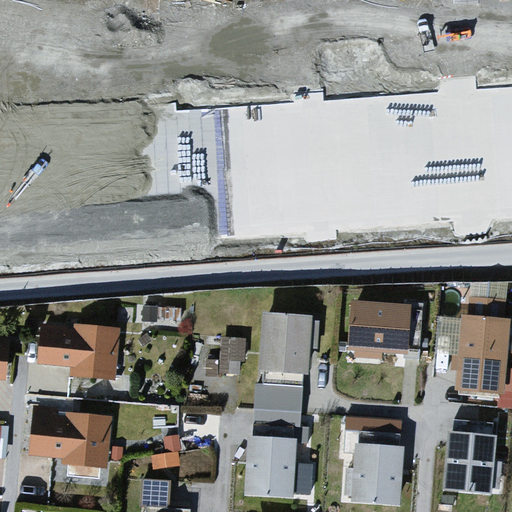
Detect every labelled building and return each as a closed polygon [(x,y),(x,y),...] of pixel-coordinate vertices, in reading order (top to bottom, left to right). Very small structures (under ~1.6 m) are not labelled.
[(68,9),(28,10),(29,30),(69,28),(68,9)] [(411,356),(415,307),(355,303),(351,351),(411,356)] [(315,316),(266,312),(261,372),(309,376),(315,316)] [(511,319),(463,314),(459,374),(507,380),(511,319)] [(43,331),(42,369),(79,371),(79,376),(122,378),(124,329),(82,327),(82,333),(43,331)] [(221,373),(244,374),(246,336),(222,335),(221,373)] [(0,377),(13,379),(17,341),(0,339),(0,377)] [(32,416),(31,454),(68,456),(67,461),(111,463),(113,414),(71,412),(71,418),(32,416)] [(364,436),(397,437),(397,418),(364,417),(364,436)] [(501,436),(452,432),(447,492),(495,496),(501,436)] [(300,440),(251,436),(246,496),(294,500),(300,440)] [(408,446),(359,442),(354,502),(402,506),(408,446)]
